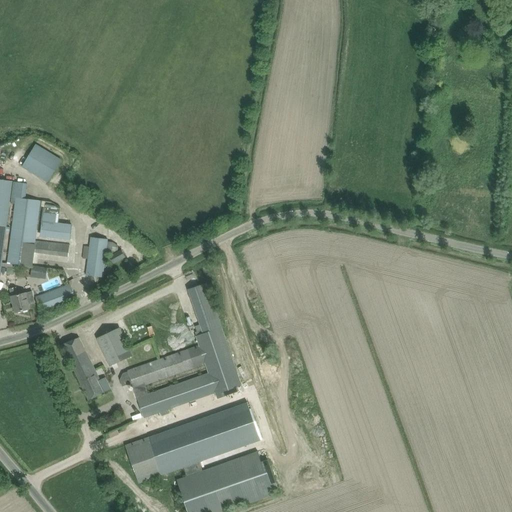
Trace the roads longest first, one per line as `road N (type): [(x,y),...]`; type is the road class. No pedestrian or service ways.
road 1 (unclassified): [(0,340),(296,212),(511,254)]
road 2 (unknown): [(19,474),(139,414)]
